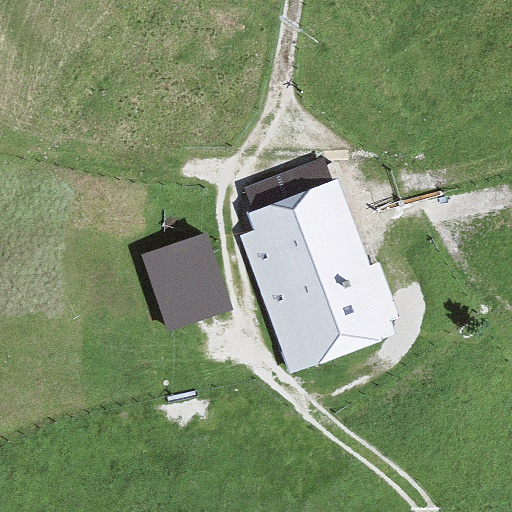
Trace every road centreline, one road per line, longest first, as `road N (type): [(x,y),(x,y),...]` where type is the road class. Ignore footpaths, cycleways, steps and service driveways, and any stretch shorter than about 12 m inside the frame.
road 1 (track): [(228,174),(226,224),(240,290),(283,385),(412,495),(421,511)]
road 2 (track): [(228,174),(257,141),(274,97),(293,0)]
